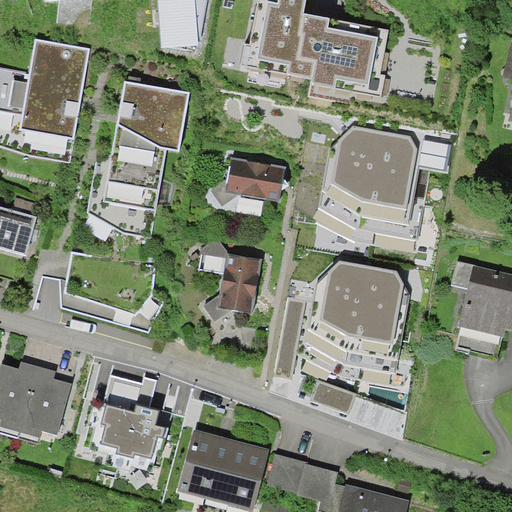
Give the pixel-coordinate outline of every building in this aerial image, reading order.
[(157,0),(161,49),(199,44),(198,35),(201,35),(207,0),(157,0)] [(305,0),(257,0),(249,43),(246,43),(241,64),(312,78),(309,95),(352,103),(354,91),(381,96),(385,75),(380,74),(389,29),(303,13),(305,0)] [(69,162),(87,50),(35,39),(29,71),(0,67),(0,145),(30,156),(69,162)] [(511,116),(511,45),(503,83),(511,85),(504,114),(511,116)] [(124,233),(151,239),(167,149),(178,150),(190,92),(123,80),(111,153),(100,151),(88,210),(124,233)] [(411,136),(354,125),(329,149),(316,222),(354,242),(374,245),(415,252),(425,199),(415,196),(419,167),(415,166),(418,149),(411,136)] [(278,201),(285,166),(231,155),(224,191),(278,201)] [(0,247),(26,255),(37,217),(0,206),(0,247)] [(155,265),(71,251),(64,290),(134,313),(151,293),(155,265)] [(253,313),(263,260),(229,254),(219,307),(253,313)] [(397,271),(339,260),(315,281),(303,356),(341,375),(390,384),(392,374),(396,374),(410,293),(397,271)] [(511,330),(511,274),(476,266),(456,348),(503,359),(510,329),(511,330)] [(305,300),(287,297),(273,375),(291,378),(305,300)] [(31,363),(23,361),(21,368),(4,363),(0,377),(0,407),(8,409),(3,425),(43,435),(48,419),(64,423),(74,383),(57,378),(59,370),(50,368),(31,363)] [(356,394),(317,380),(310,401),(349,414),(356,394)] [(134,409),(97,399),(85,447),(107,453),(106,459),(151,470),(155,455),(161,456),(169,428),(156,425),(160,411),(149,408),(135,405),(134,409)] [(229,441),(193,432),(181,478),(205,484),(202,497),(228,503),(231,492),(257,498),(269,450),(229,441)] [(323,500),(319,511),(338,511),(345,487),(336,485),(332,503),(323,500)] [(406,511),(409,503),(345,487),(338,511),(406,511)]
